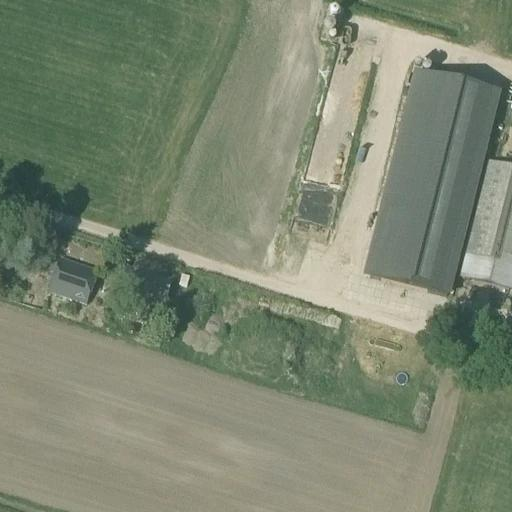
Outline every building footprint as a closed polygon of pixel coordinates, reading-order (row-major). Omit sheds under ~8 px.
[(445,299),(496,96),(416,76),(366,279),(445,299)] [(340,91),(336,109),(353,113),(357,94),(340,91)] [(317,194),(340,201),(357,144),(334,137),(317,194)] [(458,281),(511,293),(511,171),(487,165),(458,281)] [(48,295),(86,308),(97,275),(58,263),(57,268),(51,266),(48,275),(54,277),(48,295)] [(116,292),(166,306),(172,283),(122,269),(116,292)]
